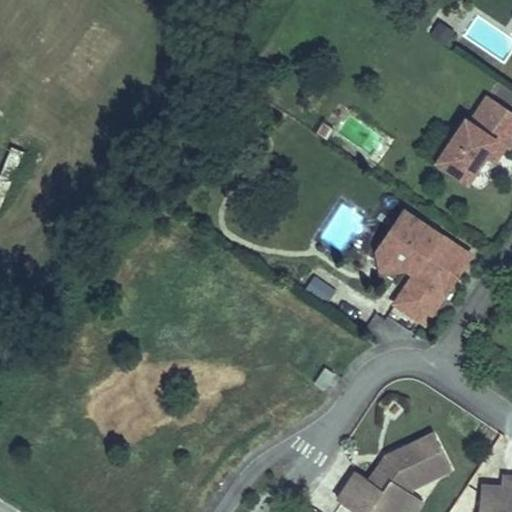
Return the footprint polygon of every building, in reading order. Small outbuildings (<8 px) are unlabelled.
[(511,137),(511,113),(485,94),(467,119),(463,116),(433,159),(464,181),(482,156),(490,162),(502,146),(505,148),(511,137)] [(0,214),(2,215),(20,150),(6,146),(0,168),(0,214)] [(411,275),(393,302),(422,322),(468,254),(401,210),(374,251),(401,268),(408,267),(414,271),(411,275)] [(379,275),(401,268),(374,251),(379,275)] [(313,275),(305,290),(330,304),(338,289),(313,275)] [(394,511),(409,491),(412,486),(450,467),(432,432),(385,456),(387,461),(384,466),(380,463),(368,480),(356,472),(337,500),(354,511),(394,511)] [(511,511),(511,478),(500,478),(499,489),(479,487),(478,511),(511,511)] [(409,491),(394,511),(412,511),(421,499),(409,491)]
